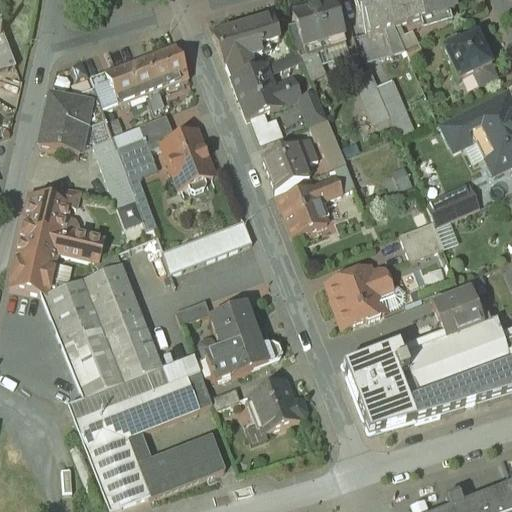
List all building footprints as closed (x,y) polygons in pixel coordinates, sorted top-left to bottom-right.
[(403,54),(392,32),(382,0),(352,0),(364,40),(385,34),(388,44),(387,44),(391,59),(404,55),(403,54)] [(423,0),(382,0),(392,32),(454,14),(449,0),(426,0),(423,1),(423,0)] [(332,4),(292,16),(295,26),(305,60),(344,48),(343,42),(332,4)] [(271,21),(212,39),(224,70),(225,69),(246,61),(247,63),(271,55),(268,47),(277,44),(278,44),(271,21)] [(305,60),(295,26),(287,29),(296,59),(298,58),(299,62),(305,60)] [(0,77),(15,72),(0,32),(0,77)] [(481,37),(459,48),(455,40),(446,45),(450,52),(442,55),(457,87),(472,80),(478,93),(496,84),(490,71),(491,71),(485,56),(490,54),(481,37)] [(412,50),(403,54),(404,55),(406,61),(415,57),(412,50)] [(175,51),(89,84),(93,94),(101,118),(188,84),(175,51)] [(246,61),(225,69),(231,84),(252,76),(247,63),(246,61)] [(252,76),(231,84),(246,125),(280,112),(280,113),(299,105),(292,85),(272,92),(264,71),(252,76)] [(376,92),(369,75),(353,82),(373,130),(389,123),(376,92)] [(391,85),(376,92),(389,123),(398,142),(412,135),(391,85)] [(73,103),(51,99),(39,152),(78,161),(81,147),(84,147),(86,136),(105,128),(101,118),(93,94),(92,95),(92,96),(73,103)] [(315,99),(305,103),(308,110),(301,113),(308,133),(309,133),(325,126),(315,99)] [(511,115),(506,103),(444,133),(454,154),(469,146),(467,142),(475,138),(494,177),(507,170),(511,167),(511,115)] [(165,121),(139,132),(144,144),(153,167),(154,166),(150,156),(162,151),(162,150),(175,145),(165,121)] [(325,126),(309,133),(314,146),(317,145),(329,176),(336,174),(345,170),(327,126),(325,126)] [(175,145),(162,150),(162,151),(179,195),(189,191),(190,195),(194,197),(203,194),(205,190),(203,185),(213,181),(195,137),(175,145)] [(115,155),(111,144),(95,150),(93,152),(112,203),(113,204),(135,207),(124,177),(115,155)] [(144,144),(115,155),(124,177),(153,167),(144,144)] [(309,144),(261,163),(274,197),(308,184),(303,172),(317,166),(309,144)] [(157,175),(154,166),(153,167),(124,177),(135,207),(142,227),(146,236),(156,232),(139,187),(141,181),(157,175)] [(355,194),(345,170),(336,174),(345,198),(355,194)] [(335,184),(277,206),(291,243),(326,230),(326,229),(325,229),(318,209),(341,200),(335,184)] [(469,190),(425,210),(433,228),(435,234),(479,214),(469,190)] [(79,198),(52,193),(48,206),(69,211),(68,212),(75,214),(79,198)] [(48,206),(29,202),(15,260),(16,261),(54,270),(54,269),(56,260),(95,269),(97,270),(97,267),(103,246),(63,236),(68,212),(69,211),(48,206)] [(135,207),(113,204),(124,234),(142,227),(135,207)] [(243,227),(162,257),(171,280),(251,249),(243,227)] [(433,228),(399,241),(404,255),(437,242),(434,234),(435,234),(433,228)] [(437,242),(404,255),(409,268),(443,255),(437,242)] [(116,259),(97,267),(97,270),(95,269),(100,280),(121,271),(116,259)] [(54,270),(16,261),(9,293),(41,300),(52,303),(52,299),(67,292),(68,290),(55,287),(58,270),(54,269),(54,270)] [(162,375),(121,271),(100,280),(67,292),(52,299),(52,303),(41,300),(84,406),(162,375)] [(367,274),(327,289),(334,306),(333,308),(336,315),(341,318),(344,325),(342,328),(344,333),(365,325),(368,326),(379,322),(381,319),(384,318),(379,306),(381,301),(388,298),(389,295),(384,280),(380,278),(370,282),(367,274)] [(469,297),(432,311),(443,339),(399,356),(398,352),(342,373),(364,429),(370,427),(381,432),(382,435),(414,426),(415,428),(440,421),(511,399),(511,375),(501,338),(496,324),(489,326),(487,320),(479,324),(469,297)] [(205,307),(175,318),(180,331),(209,320),(209,319),(205,307)] [(246,310),(208,324),(209,326),(220,356),(215,357),(212,349),(199,354),(203,363),(203,364),(205,364),(211,381),(209,382),(210,382),(211,385),(212,384),(214,389),(230,383),(231,383),(268,370),(269,369),(278,366),(281,359),(278,352),(272,349),(261,353),(246,312),(246,310)] [(511,333),(501,338),(511,375),(511,333)] [(193,363),(162,375),(84,406),(68,413),(74,428),(186,384),(199,379),(194,366),(193,363)] [(203,363),(194,366),(199,379),(202,385),(210,382),(209,382),(211,381),(205,364),(203,364),(203,363)] [(199,379),(186,384),(200,416),(212,411),(209,404),(202,385),(199,379)] [(186,384),(74,428),(87,460),(127,445),(141,439),(200,416),(186,384)] [(284,387),(249,400),(260,430),(245,435),(251,451),(267,445),(265,440),(299,427),(299,426),(304,424),(307,419),(302,408),(297,405),(291,408),(283,388),(284,388),(284,387)] [(235,394),(209,404),(212,411),(214,418),(240,408),(235,394)] [(211,444),(151,467),(141,439),(127,445),(148,503),(150,506),(224,478),(211,444)] [(127,445),(87,460),(106,511),(124,511),(148,503),(127,445)] [(511,511),(511,489),(462,509),(457,497),(445,502),(448,511),(511,511)]
